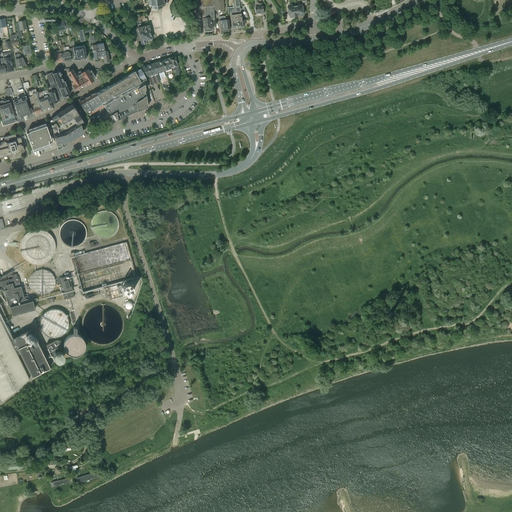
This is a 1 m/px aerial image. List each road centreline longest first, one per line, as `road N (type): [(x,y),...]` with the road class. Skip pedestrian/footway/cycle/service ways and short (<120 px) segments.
road 1 (unclassified): [(250,159),(211,175),(126,172),(126,211),(182,402)]
road 2 (primary): [(511,40),(255,111)]
road 3 (primary): [(258,121),(511,43)]
road 4 (residential): [(0,174),(177,113),(196,88),(185,46)]
road 5 (primary): [(21,180),(248,124)]
road 6 (primary): [(245,114),(21,180)]
